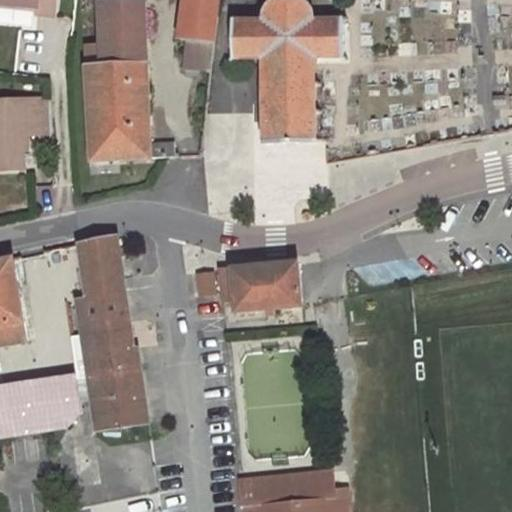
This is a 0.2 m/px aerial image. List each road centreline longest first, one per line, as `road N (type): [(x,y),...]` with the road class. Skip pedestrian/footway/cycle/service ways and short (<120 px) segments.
road 1 (tertiary): [(0,241),(129,212),(276,244),(323,235),(438,184),(511,167)]
road 2 (track): [(323,235),(348,370),(342,470)]
